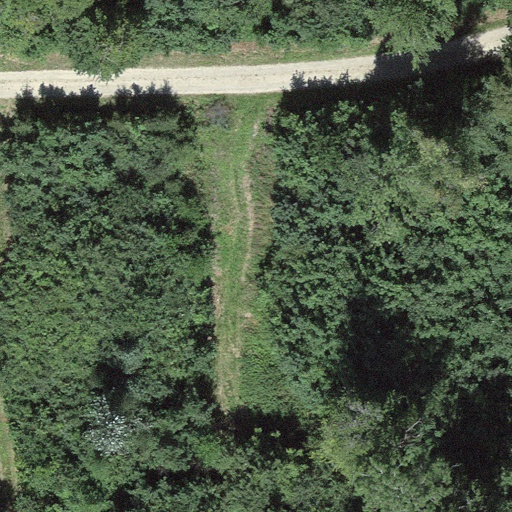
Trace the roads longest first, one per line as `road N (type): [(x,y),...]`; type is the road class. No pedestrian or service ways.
road 1 (track): [(511,34),(315,76),(0,85)]
road 2 (track): [(7,511),(3,85)]
